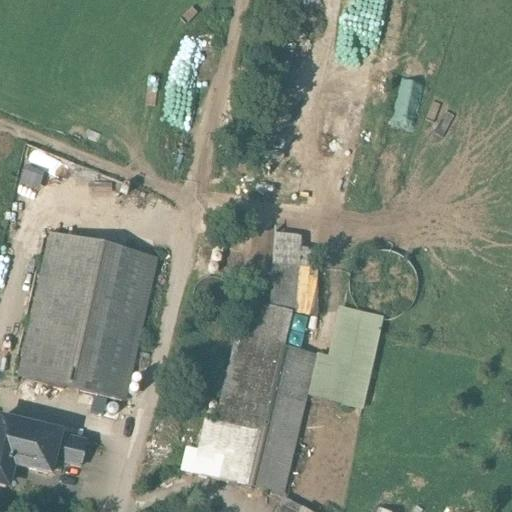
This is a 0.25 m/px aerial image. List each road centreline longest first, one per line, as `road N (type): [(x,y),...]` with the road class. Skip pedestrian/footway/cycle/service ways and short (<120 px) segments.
road 1 (track): [(0,128),(199,208),(245,0)]
road 2 (residential): [(132,511),(199,208)]
